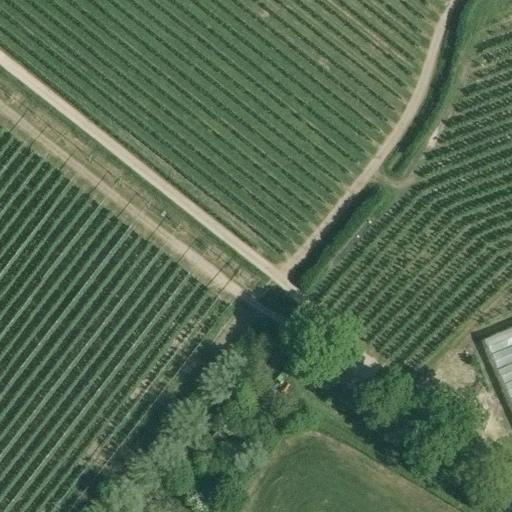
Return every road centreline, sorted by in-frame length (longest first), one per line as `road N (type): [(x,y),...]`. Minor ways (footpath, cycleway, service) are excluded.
road 1 (track): [(511,476),(279,277),(0,62)]
road 2 (track): [(454,0),(399,128),(279,277)]
road 3 (track): [(368,169),(394,184),(412,177),(458,93),(479,17),(494,0)]
